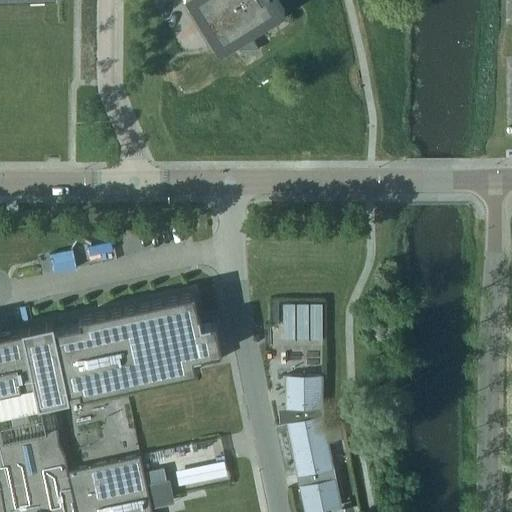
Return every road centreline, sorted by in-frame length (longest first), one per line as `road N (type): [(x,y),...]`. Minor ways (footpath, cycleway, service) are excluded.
road 1 (residential): [(487,511),(490,178)]
road 2 (unclassified): [(283,511),(226,245)]
road 3 (tertiary): [(227,180),(461,180)]
road 4 (unclassified): [(226,245),(0,290)]
road 5 (unclassified): [(138,180),(109,95),(110,0)]
road 6 (tertiary): [(0,182),(138,180)]
